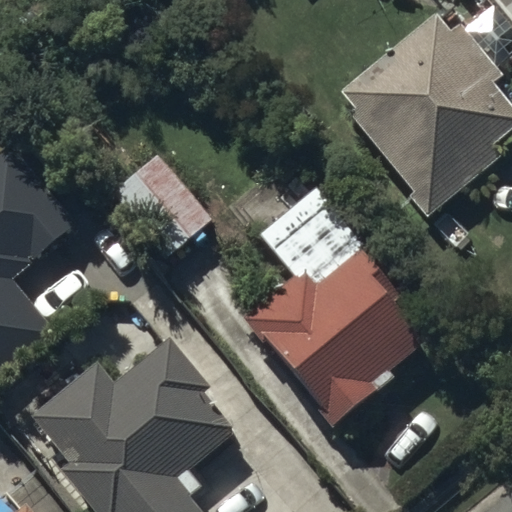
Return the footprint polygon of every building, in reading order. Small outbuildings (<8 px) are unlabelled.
[(448,29),(433,10),(333,92),(429,211),(503,151),(493,138),(511,122),(511,94),(509,90),(504,94),(490,78),(497,72),(457,22),(448,29)] [(0,377),(55,333),(8,275),(73,222),(10,144),(0,152),(0,377)] [(209,217),(152,152),(108,190),(164,255),(209,217)] [(292,274),(243,313),(330,422),(391,373),(386,367),(421,340),(388,298),(399,289),(315,183),(257,229),(292,274)] [(68,457),(57,465),(96,511),(200,511),(183,491),(196,480),(185,468),(233,428),(199,388),(207,382),(168,334),(113,381),(96,361),(32,414),(68,457)] [(31,511),(23,502),(9,511),(31,511)]
